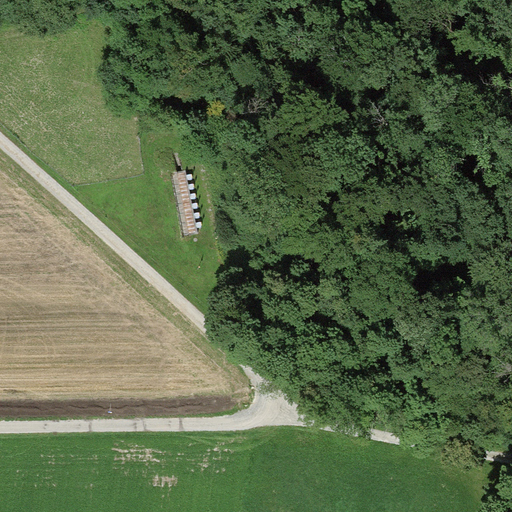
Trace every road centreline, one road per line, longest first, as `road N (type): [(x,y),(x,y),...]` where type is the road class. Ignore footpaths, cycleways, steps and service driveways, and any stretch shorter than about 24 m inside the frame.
road 1 (track): [(511,456),(292,410),(0,145)]
road 2 (track): [(0,430),(244,425),(292,410)]
